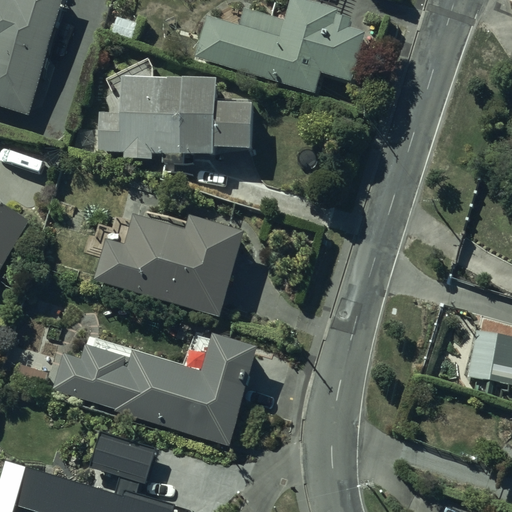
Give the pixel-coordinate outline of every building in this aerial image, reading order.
[(0,0),(0,109),(32,119),(68,0),(0,0)] [(240,32),(208,21),(196,61),(316,99),(323,79),(353,90),(366,42),(349,37),(352,29),(338,24),(339,20),(294,4),(293,7),(277,2),(270,24),(246,16),(240,32)] [(218,89),(124,86),(122,121),(101,120),(99,156),(125,158),(125,164),(153,165),(153,160),(164,160),(164,169),(185,170),(185,164),(215,165),(215,159),(252,160),(253,105),(217,104),(218,89)] [(0,275),(27,229),(0,213),(0,275)] [(188,241),(136,224),(127,254),(107,248),(96,287),(221,326),(245,244),(192,228),(188,241)] [(511,340),(477,334),(468,379),(511,387),(511,340)] [(82,366),(65,361),(56,396),(118,413),(117,418),(230,452),(258,359),(215,346),(205,381),(135,358),(132,367),(87,352),(82,366)] [(14,387),(44,395),(49,378),(20,369),(14,387)] [(156,454),(101,438),(91,472),(122,482),(115,504),(29,478),(25,492),(21,491),(14,511),(153,511),(135,507),(140,488),(146,490),(156,454)]
